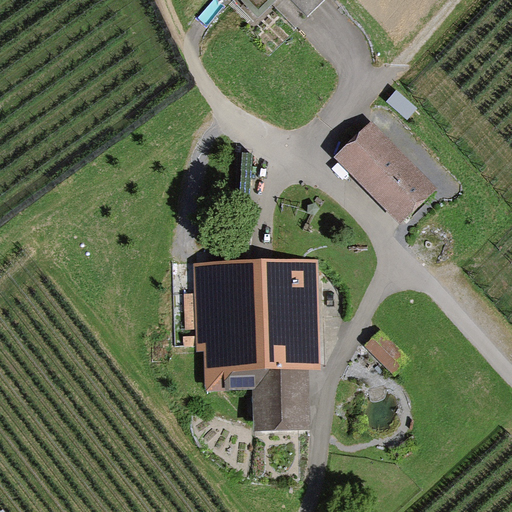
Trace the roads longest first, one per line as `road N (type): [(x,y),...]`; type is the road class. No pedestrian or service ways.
road 1 (track): [(221,0),(191,48),(219,105),(346,197),(511,377)]
road 2 (track): [(399,256),(337,370),(305,511)]
road 3 (track): [(454,0),(304,164)]
